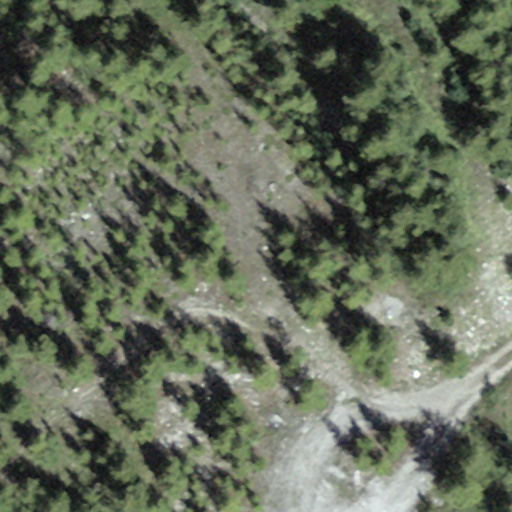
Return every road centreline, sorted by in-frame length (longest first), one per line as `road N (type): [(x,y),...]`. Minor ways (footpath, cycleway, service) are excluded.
road 1 (track): [(467,388),(383,511)]
road 2 (track): [(296,511),(319,434),(369,397)]
